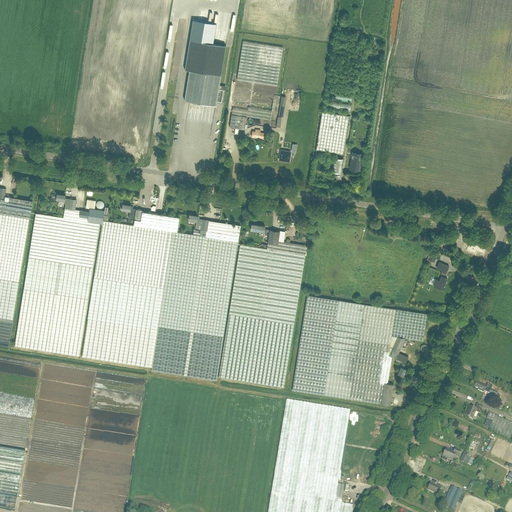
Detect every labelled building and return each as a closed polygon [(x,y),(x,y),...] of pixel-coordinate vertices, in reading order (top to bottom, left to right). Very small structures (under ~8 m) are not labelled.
[(190,40),(185,70),(189,70),(186,90),(218,95),(217,101),(221,102),(223,90),(219,89),(221,76),(226,47),(226,46),(213,44),(216,24),(193,20),(190,40)] [(237,80),(276,86),(282,48),(243,42),(237,80)] [(234,128),(238,129),(245,130),(247,117),(270,120),(275,88),(237,82),(230,127),(234,128)] [(322,111),(316,149),(343,154),(349,116),(322,111)] [(263,133),(260,133),(260,131),(255,130),(255,132),(252,132),(251,136),(267,139),(268,131),(264,130),(263,133)] [(281,150),(279,160),(289,161),(291,151),(281,150)] [(352,153),(350,167),(360,169),(361,165),(360,164),(361,155),(352,153)] [(332,172),(340,173),(342,159),(335,157),(332,172)] [(70,201),(69,208),(75,209),(76,199),(65,198),(65,195),(57,193),(57,195),(51,194),(51,198),(56,199),(64,200),(70,201)] [(4,199),(0,197),(0,345),(8,346),(10,334),(13,319),(19,281),(23,256),(28,225),(29,218),(30,211),(31,211),(32,200),(5,195),(4,199)] [(102,223),(103,220),(104,210),(94,209),(96,200),(87,199),(86,207),(89,208),(89,209),(83,208),(83,210),(75,209),(69,208),(69,209),(65,208),(63,217),(100,223),(102,223)] [(99,208),(100,209),(101,209),(101,208),(102,208),(103,208),(103,207),(104,207),(104,206),(104,205),(104,204),(104,203),(104,202),(103,202),(103,201),(102,201),(101,201),(101,200),(100,200),(100,201),(99,201),(98,201),(97,202),(97,203),(96,203),(96,204),(96,205),(96,206),(97,206),(97,207),(98,208),(99,208)] [(134,218),(134,219),(133,225),(173,231),(177,231),(179,217),(175,216),(171,216),(142,211),(142,210),(136,209),(132,208),(133,206),(131,206),(131,205),(122,203),(121,209),(130,211),(129,213),(132,213),(132,218),(134,218)] [(228,221),(229,211),(219,211),(218,221),(228,221)] [(100,223),(63,217),(36,213),(32,235),(29,256),(15,345),(79,356),(85,319),(100,223)] [(188,220),(196,221),(196,224),(201,224),(200,229),(201,229),(207,230),(208,220),(197,218),(197,215),(189,214),(188,220)] [(173,231),(133,225),(103,220),(102,223),(82,356),(152,367),(173,231)] [(207,230),(239,235),(240,225),(226,223),(217,221),(208,220),(207,230)] [(266,248),(305,255),(307,245),(296,243),(283,241),(285,231),(280,230),(280,231),(269,229),(264,229),(265,225),(256,224),(251,223),(250,230),(255,230),(264,232),(264,231),(266,232),(269,232),(268,241),(266,248)] [(230,295),(236,256),(239,235),(207,230),(201,229),(200,233),(196,233),(196,234),(177,231),(173,231),(152,367),(151,371),(184,375),(216,381),(223,336),(230,295)] [(299,293),(305,255),(266,248),(240,244),(234,279),(229,313),(224,342),(218,377),(283,388),(289,353),(294,324),(299,293)] [(445,282),(447,278),(444,277),(449,266),(439,262),(436,268),(442,270),(440,275),(441,276),(439,280),(436,279),(433,285),(442,289),(444,285),(445,285),(446,283),(445,282)] [(396,358),(399,353),(398,353),(405,337),(423,340),(427,314),(307,295),(292,390),(381,404),(384,383),(387,383),(392,356),(396,358)] [(399,353),(396,358),(403,362),(401,367),(401,366),(397,373),(403,376),(406,369),(403,368),(408,357),(399,353)] [(476,383),(474,387),(478,389),(478,390),(484,393),(484,392),(493,396),(492,397),(495,398),(497,393),(491,390),(492,387),(487,384),(486,386),(477,382),(477,383),(476,383)] [(393,384),(387,383),(384,383),(381,404),(390,405),(393,384)] [(335,503),(338,485),(338,480),(350,411),(321,406),(286,400),(282,429),(275,468),(271,492),(312,499),(335,503)] [(480,414),(483,407),(477,405),(475,409),(469,407),(465,416),(472,419),(475,412),(480,414)] [(511,439),(511,423),(489,413),(486,419),(492,422),(489,429),(511,439)] [(0,505),(16,509),(18,494),(18,491),(23,460),(25,450),(0,445),(0,505)] [(455,449),(453,453),(445,449),(442,456),(443,457),(442,460),(446,462),(447,459),(453,461),(455,456),(458,457),(461,452),(455,449)] [(463,455),(460,461),(467,464),(470,458),(463,455)] [(441,488),(431,483),(431,485),(430,484),(428,488),(429,489),(428,490),(438,495),(441,488)] [(338,485),(335,503),(343,504),(344,498),(342,497),(344,486),(338,485)] [(451,487),(443,507),(453,511),(456,505),(451,503),(457,490),(451,487)] [(457,490),(452,502),(457,504),(462,492),(457,490)] [(352,511),(354,506),(272,493),(268,511),(352,511)]
